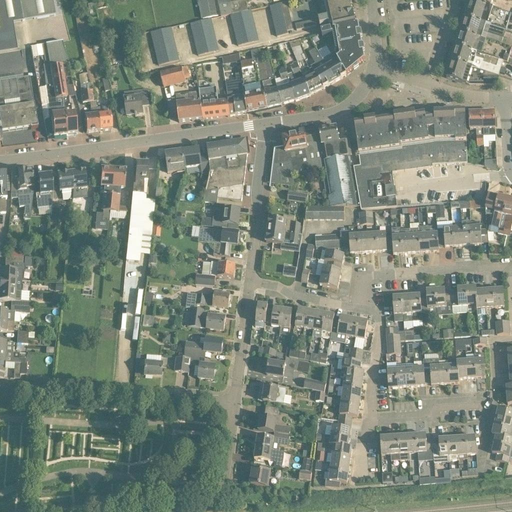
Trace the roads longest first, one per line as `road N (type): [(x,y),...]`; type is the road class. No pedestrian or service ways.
road 1 (tertiary): [(0,159),(265,123)]
road 2 (residential): [(360,309),(363,277),(509,268)]
road 3 (residential): [(248,281),(265,123)]
road 4 (residential): [(503,99),(374,68)]
road 5 (tertiary): [(265,123),(350,103),(374,68)]
road 6 (residential): [(372,421),(379,320),(360,309)]
road 7 (residential): [(233,403),(248,281)]
